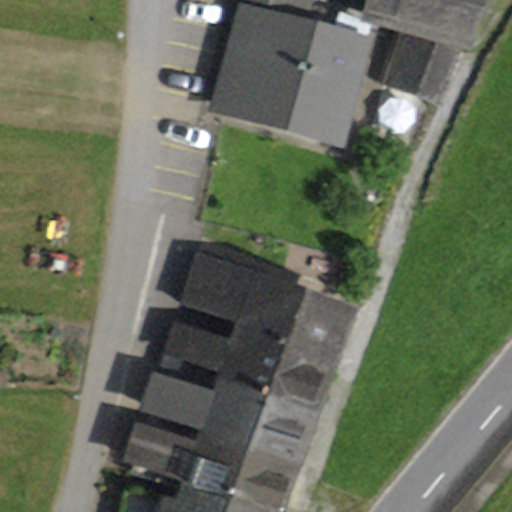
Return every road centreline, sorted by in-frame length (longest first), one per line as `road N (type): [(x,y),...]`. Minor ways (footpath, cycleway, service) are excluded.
road 1 (residential): [(144,0),(144,211),(74,511)]
road 2 (primary): [(511,389),(409,511)]
